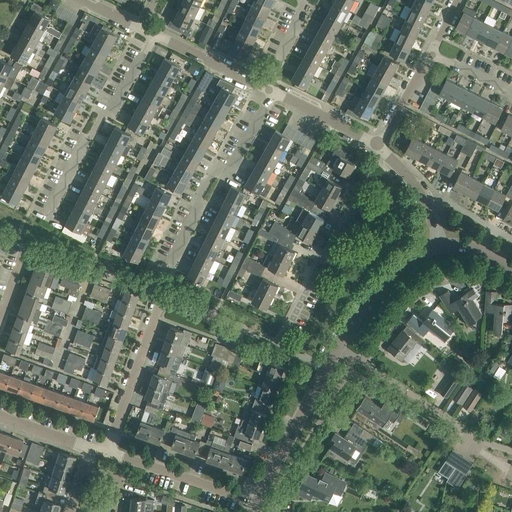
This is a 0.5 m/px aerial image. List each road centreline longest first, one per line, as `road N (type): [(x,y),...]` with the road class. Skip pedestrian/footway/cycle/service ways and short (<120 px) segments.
road 1 (residential): [(326,369),(280,343),(371,178)]
road 2 (residential): [(165,275),(212,175),(231,167),(274,92)]
road 3 (residential): [(46,217),(155,35)]
road 4 (residential): [(106,452),(163,297)]
road 5 (unclassified): [(259,503),(106,452)]
road 6 (residential): [(259,503),(326,369)]
road 7 (residential): [(337,348),(396,268),(439,244)]
road 8 (residential): [(475,436),(362,360)]
road 9 (residential): [(155,35),(264,87)]
road 10 (unclassified): [(376,145),(416,185),(439,244)]
